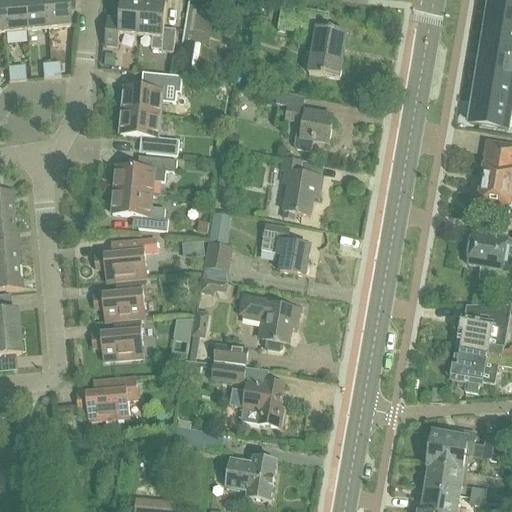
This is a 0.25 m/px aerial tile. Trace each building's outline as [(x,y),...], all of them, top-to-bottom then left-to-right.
[(1,0),(4,35),(26,33),(23,0),(1,0)] [(23,0),(26,33),(48,31),(44,0),(23,0)] [(44,0),(48,31),(70,29),(67,0),(44,0)] [(511,0),(491,0),(491,6),(511,9),(511,0)] [(141,38),(144,3),(122,1),(120,26),(108,25),(106,49),(118,50),(119,36),(141,38)] [(162,54),(174,55),(176,32),(164,30),(167,5),(144,3),(141,38),(153,39),(152,52),(162,52),(162,54)] [(511,9),(491,6),(487,30),(511,34),(511,9)] [(183,43),(196,45),(202,9),(189,7),(183,43)] [(309,78),(341,83),(349,36),(326,32),(329,16),(282,8),(278,32),(316,38),(309,78)] [(511,34),(487,30),(483,54),(511,58),(511,34)] [(195,78),(201,46),(196,45),(185,43),(180,75),(195,78)] [(479,78),(511,83),(511,58),(483,54),(479,78)] [(105,56),(104,68),(113,69),(114,57),(105,56)] [(51,65),(52,80),(60,80),(59,64),(51,65)] [(42,66),(43,81),(52,80),(51,65),(42,66)] [(16,68),(17,84),(25,83),(25,67),(16,68)] [(8,69),(9,84),(17,84),(16,68),(8,69)] [(123,114),(160,118),(162,105),(176,106),(177,95),(181,96),(183,79),(159,77),(157,93),(125,90),(123,114)] [(511,83),(479,78),(475,102),(511,107),(511,105),(511,83)] [(289,110),(287,123),(299,125),(295,148),(296,153),(309,155),(312,151),(314,144),(330,147),(334,121),(319,118),(319,116),(303,113),(305,100),(278,95),(276,108),(289,110)] [(511,107),(475,102),(471,126),(508,132),(511,107)] [(181,122),(182,107),(169,106),(168,121),(181,122)] [(146,156),(178,159),(180,143),(158,141),(160,118),(123,114),(121,137),(148,140),(146,156)] [(236,151),(239,139),(227,137),(225,148),(236,151)] [(483,177),(481,188),(511,193),(511,150),(488,146),(485,167),(482,168),(481,174),(483,177)] [(218,188),(232,190),(238,159),(224,156),(218,188)] [(118,169),(115,194),(152,197),(154,184),(165,185),(166,174),(176,176),(178,163),(146,160),(145,172),(118,169)] [(202,173),(215,174),(216,164),(203,163),(202,173)] [(284,220),(294,222),(295,218),(311,220),(316,193),(322,194),(324,181),(303,178),(305,166),(285,163),(283,175),(287,175),(285,187),(289,188),(284,220)] [(511,205),(511,193),(481,188),(479,198),(477,199),(476,206),(478,209),(477,211),(509,216),(510,216),(511,205)] [(0,194),(0,219),(13,219),(11,194),(0,194)] [(139,232),(167,235),(169,222),(164,222),(166,211),(151,210),(152,197),(115,194),(113,217),(140,220),(139,232)] [(214,218),(209,246),(225,249),(230,221),(214,218)] [(0,219),(0,243),(15,242),(13,219),(0,219)] [(208,225),(200,223),(198,234),(206,236),(208,225)] [(281,276),(307,280),(313,250),(288,246),(291,233),(268,229),(263,254),(278,257),(278,260),(279,260),(277,270),(282,271),(281,276)] [(487,282),(498,284),(501,282),(502,273),(503,273),(504,265),(511,266),(511,242),(474,236),(471,253),(468,254),(467,264),(469,266),(469,268),(486,270),(484,279),(487,282)] [(0,243),(0,267),(17,266),(15,242),(0,243)] [(108,286),(117,285),(147,283),(147,282),(145,256),(158,255),(157,242),(131,245),(132,257),(96,260),(97,272),(106,271),(108,286)] [(205,272),(204,280),(203,281),(229,286),(229,285),(233,286),(230,275),(235,251),(225,249),(209,246),(205,272)] [(0,267),(0,292),(19,291),(17,266),(0,267)] [(228,296),(229,286),(203,281),(204,280),(202,280),(200,295),(215,298),(215,294),(226,296),(228,296)] [(115,325),(141,322),(146,322),(144,296),(148,296),(147,283),(117,285),(118,297),(94,299),(95,312),(105,311),(106,325),(115,325)] [(299,326),(302,313),(269,307),(270,302),(243,297),(240,319),(244,320),(244,323),(261,327),(258,342),(268,344),(267,351),(269,354),(281,356),(284,354),(285,347),(291,348),(295,325),(299,326)] [(460,338),(458,354),(501,361),(511,359),(511,347),(505,349),(505,351),(503,351),(508,327),(498,325),(501,308),(471,309),(468,322),(464,321),(457,325),(456,332),(460,338)] [(0,336),(19,334),(17,312),(0,313),(0,336)] [(192,340),(207,342),(211,314),(197,312),(192,340)] [(192,321),(177,322),(175,336),(189,338),(192,321)] [(103,350),(105,365),(144,361),(141,322),(115,325),(116,336),(93,338),(94,351),(103,350)] [(0,358),(21,356),(19,334),(0,336),(0,358)] [(248,368),(250,352),(217,349),(215,365),(248,368)] [(511,359),(501,361),(458,354),(455,366),(449,370),(447,377),(452,384),(465,386),(464,394),(478,396),(479,388),(482,388),(483,384),(495,386),(498,368),(511,369),(511,359)] [(183,374),(185,360),(171,357),(167,375),(183,374)] [(200,380),(202,366),(190,364),(188,378),(200,380)] [(212,384),(244,388),(247,371),(214,367),(212,384)] [(166,387),(174,393),(182,392),(180,378),(166,379),(166,387)] [(88,410),(90,424),(130,421),(128,403),(138,402),(136,381),(110,383),(111,395),(78,398),(79,411),(88,410)] [(261,428),(278,430),(279,423),(282,421),(284,412),(281,410),(285,385),(269,382),(269,385),(249,381),(247,395),(233,393),(230,408),(244,410),(242,424),(261,427),(261,428)] [(175,447),(202,451),(221,454),(224,437),(177,430),(175,447)] [(429,470),(464,476),(467,459),(502,466),(502,463),(506,463),(509,444),(505,444),(505,443),(486,439),(484,451),(475,449),(477,438),(459,435),(458,441),(435,437),(429,470)] [(248,501),(272,505),(274,489),(276,489),(277,482),(276,482),(279,464),(255,460),(254,466),(233,463),(228,491),(249,495),(248,501)] [(430,480),(428,495),(459,500),(464,476),(429,470),(427,480),(430,480)] [(473,490),(471,499),(487,501),(488,493),(473,490)] [(423,507),(422,511),(457,511),(459,500),(428,495),(425,507),(423,507)] [(487,501),(471,499),(469,508),(485,511),(486,504),(487,501)] [(150,511),(151,502),(138,501),(136,511),(150,511)]
